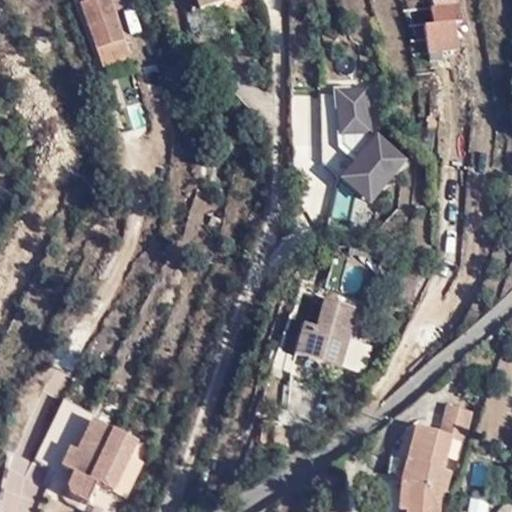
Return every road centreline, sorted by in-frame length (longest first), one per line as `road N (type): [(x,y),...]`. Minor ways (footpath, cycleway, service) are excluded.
road 1 (residential): [(233,511),(387,406),(511,303)]
road 2 (track): [(167,511),(276,215)]
road 3 (track): [(11,511),(20,460),(53,379),(112,287),(133,233)]
